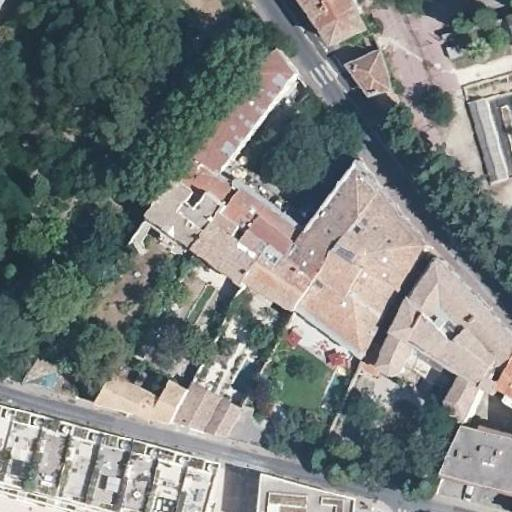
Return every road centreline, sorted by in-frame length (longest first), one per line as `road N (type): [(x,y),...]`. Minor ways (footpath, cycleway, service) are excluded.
road 1 (residential): [(403,501),(0,390)]
road 2 (residential): [(271,0),(393,166),(511,297)]
